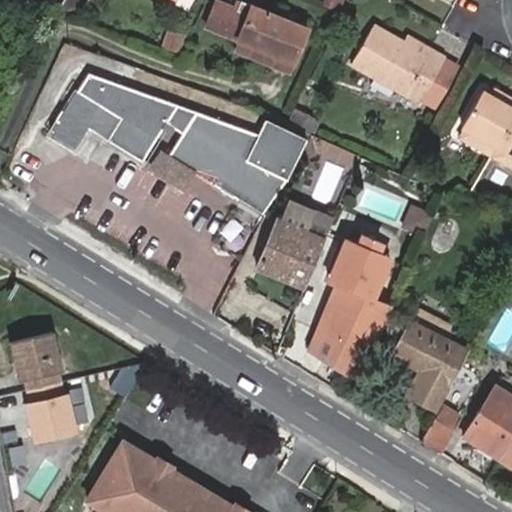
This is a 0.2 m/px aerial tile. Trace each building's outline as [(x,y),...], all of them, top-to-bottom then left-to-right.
[(321,0),(320,3),(338,12),(343,0),(321,0)] [(292,62),(306,28),(252,4),(248,14),(218,2),(208,27),(292,62)] [(429,55),(405,42),(374,24),(352,63),(419,101),(446,55),(434,48),(429,55)] [(182,34),(167,29),(162,47),(178,53),(182,34)] [(409,35),(405,42),(429,55),(434,48),(409,35)] [(264,211),(281,188),(305,140),(266,121),(260,133),(89,74),(64,114),(60,111),(55,120),(59,123),(51,135),(71,147),(86,125),(94,129),(141,158),(149,146),(159,130),(165,133),(168,127),(178,133),(164,156),(208,183),(262,213),(264,211)] [(503,103),(508,95),(496,88),(491,96),(503,103)] [(462,126),(497,146),(511,120),(511,97),(508,95),(503,103),(491,96),(483,91),(462,126)] [(320,122),(295,108),(289,123),(314,134),(320,122)] [(511,120),(497,146),(511,155),(511,120)] [(324,141),(310,136),(296,165),(309,172),(324,141)] [(325,237),(333,218),(287,200),(279,218),(325,237)] [(257,266),(305,286),(325,237),(279,218),(277,217),(257,266)] [(324,362),(359,378),(390,311),(372,303),(388,258),(376,255),(378,245),(356,239),(354,252),(343,250),(329,287),(337,291),(317,335),(333,342),(324,362)] [(438,408),(440,405),(468,347),(409,317),(392,353),(419,368),(407,391),(438,408)] [(25,388),(56,381),(53,367),(57,366),(49,333),(9,343),(17,376),(22,375),(25,388)] [(59,393),(56,381),(25,388),(28,400),(23,401),(32,436),(72,426),(63,392),(59,393)] [(465,433),(502,457),(511,436),(511,394),(494,384),(465,433)] [(422,441),(440,451),(461,418),(440,405),(438,408),(422,441)] [(218,511),(225,501),(174,470),(164,486),(160,492),(134,477),(138,470),(148,454),(120,436),(84,496),(110,511),(218,511)] [(511,436),(502,457),(511,463),(511,436)] [(160,492),(164,486),(138,470),(134,477),(160,492)]
